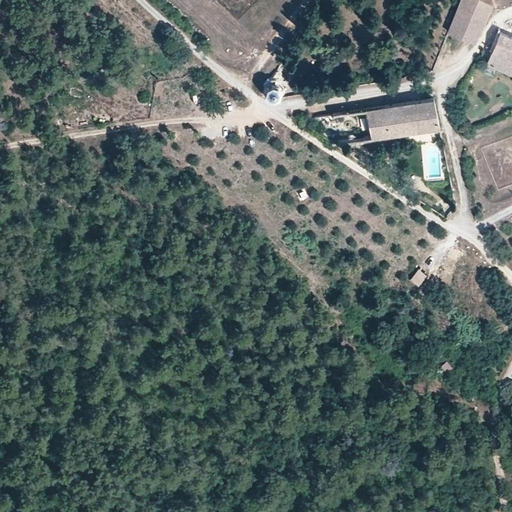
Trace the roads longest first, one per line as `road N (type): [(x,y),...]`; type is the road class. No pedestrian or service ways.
road 1 (track): [(269,107),(0,149)]
road 2 (unclassified): [(142,0),(269,107)]
road 3 (track): [(504,511),(499,416),(511,381)]
